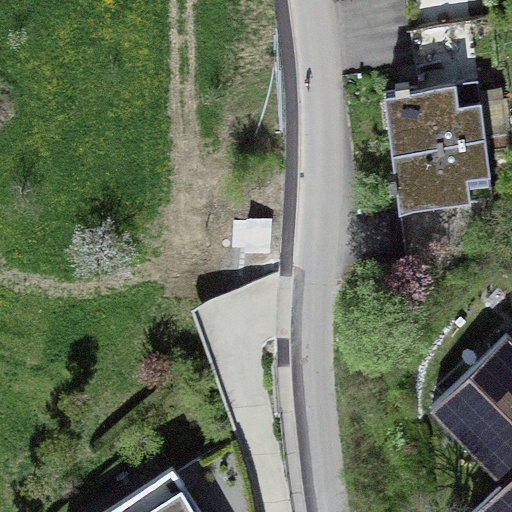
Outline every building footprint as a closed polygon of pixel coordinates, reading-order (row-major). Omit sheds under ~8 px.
[(467,0),(406,0),(410,26),(470,18),(467,0)] [(475,57),(470,18),(410,26),(415,65),(475,57)] [(475,57),(415,65),(418,85),(455,80),(459,102),(481,99),(475,57)] [(384,90),(392,149),(486,136),(481,99),(459,102),(455,80),(384,90)] [(486,136),(392,149),(400,207),(444,201),(494,194),(491,172),(486,136)] [(444,201),(400,207),(403,227),(447,221),(444,201)] [(447,395),(470,419),(457,431),(504,480),(470,511),(511,511),(511,338),(506,333),(432,405),(434,408),(447,395)] [(434,408),(457,431),(470,419),(447,395),(434,408)] [(203,511),(172,463),(97,511),(203,511)]
